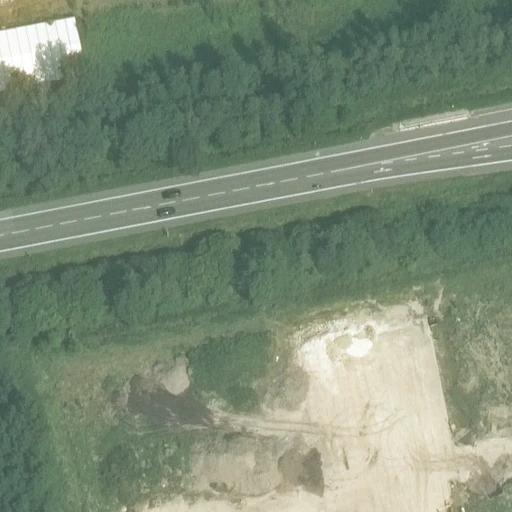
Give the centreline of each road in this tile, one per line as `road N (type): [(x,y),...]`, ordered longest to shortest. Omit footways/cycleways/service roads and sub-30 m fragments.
road 1 (secondary): [(0,238),(511,142)]
road 2 (unknown): [(407,511),(415,491),(480,444),(511,436)]
